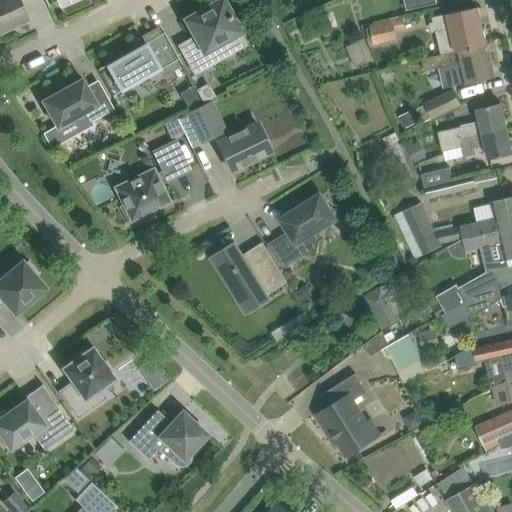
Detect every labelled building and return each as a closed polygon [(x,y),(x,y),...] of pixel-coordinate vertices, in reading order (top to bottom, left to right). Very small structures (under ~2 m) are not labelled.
[(0,0),(0,32),(28,20),(20,2),(23,0),(46,0),(49,6),(50,5),(47,0),(0,0)] [(205,9),(188,19),(198,36),(181,46),(196,72),(231,52),(224,40),(240,31),(222,0),(221,0),(218,2),(216,0),(215,0),(203,7),(205,9)] [(433,17),(442,54),(442,55),(488,44),(479,6),(433,17)] [(370,24),(371,27),(366,29),(369,44),(374,43),(375,45),(398,39),(396,31),(393,19),(370,24)] [(145,43),(109,64),(124,90),(160,70),(145,43)] [(423,58),(423,59),(425,70),(439,67),(444,88),(495,76),(488,44),(442,55),(442,54),(423,58)] [(160,53),(170,70),(180,64),(172,51),(170,47),(160,53)] [(369,60),(363,47),(350,53),(355,66),(369,60)] [(43,100),(58,127),(85,112),(90,121),(113,108),(107,98),(97,104),(83,78),(43,100)] [(208,82),(195,89),(203,103),(216,96),(208,82)] [(201,101),(192,86),(180,93),(189,108),(201,101)] [(425,103),(416,108),(423,123),(463,105),(455,88),(425,102),(425,103)] [(211,102),(189,113),(177,118),(184,132),(191,146),(203,140),(203,141),(225,130),(211,102)] [(438,131),(441,145),(443,150),(462,146),(461,138),(507,128),(501,102),(478,108),(481,121),(438,131)] [(413,109),(398,116),(404,129),(419,121),(413,109)] [(171,138),(184,132),(177,118),(164,123),(171,138)] [(258,123),(218,142),(232,170),(271,150),(258,123)] [(461,138),(462,146),(464,156),(477,153),(475,147),(487,145),(490,158),(511,153),(511,147),(507,128),(461,138)] [(420,141),(408,147),(415,162),(427,156),(420,141)] [(125,203),(120,206),(131,222),(143,216),(141,214),(168,200),(158,180),(167,176),(169,179),(189,169),(176,142),(155,152),(164,170),(156,175),(153,170),(117,188),(125,203)] [(396,145),(395,143),(384,148),(392,165),(395,163),(404,182),(419,175),(403,142),(396,145)] [(451,166),(447,167),(421,174),(424,187),(454,179),(451,166)] [(478,195),(503,190),(499,171),(474,177),(478,195)] [(428,199),(476,187),(473,177),(425,188),(428,199)] [(291,232),(272,244),(285,264),(305,251),(315,254),(321,241),(315,231),(336,218),(319,191),(301,202),(303,205),(282,218),(291,232)] [(442,243),(464,238),(511,227),(511,195),(492,200),(493,202),(474,207),(477,222),(453,227),(453,223),(434,228),(422,202),(394,214),(416,258),(443,247),(442,243)] [(491,262),(506,259),(511,257),(511,227),(464,238),(467,250),(487,245),(491,262)] [(264,245),(245,257),(236,243),(214,257),(248,311),(270,297),(266,291),(285,279),(287,282),(288,281),(263,241),(262,242),(264,245)] [(23,261),(22,262),(14,253),(0,265),(0,305),(5,301),(16,313),(45,287),(35,275),(38,273),(28,262),(25,264),(23,261)] [(358,270),(367,284),(381,275),(372,261),(358,270)] [(488,289),(495,286),(495,285),(502,281),(494,267),(458,287),(456,284),(437,295),(447,313),(456,308),(480,294),(488,289)] [(296,291),(302,302),(314,295),(307,284),(296,291)] [(480,294),(456,308),(461,312),(469,307),(474,315),(502,298),(495,286),(488,289),(480,294)] [(399,321),(395,313),(380,287),(366,295),(385,329),(399,321)] [(307,310),(289,321),(295,330),(312,319),(307,310)] [(436,327),(418,331),(423,350),(440,346),(436,327)] [(371,355),(381,349),(384,348),(390,344),(383,330),(364,345),(371,355)] [(390,344),(384,348),(381,349),(386,356),(389,357),(391,359),(404,384),(428,370),(409,333),(390,344)] [(463,350),(456,354),(459,368),(479,364),(478,361),(486,360),(511,353),(511,337),(474,346),(474,347),(463,350)] [(68,365),(65,368),(74,381),(60,391),(78,417),(106,397),(99,388),(113,378),(111,375),(114,373),(106,361),(103,363),(93,348),(90,350),(88,347),(79,353),(81,356),(74,361),(75,363),(69,367),(68,365)] [(511,353),(486,360),(492,387),(508,379),(511,378),(511,353)] [(354,400),(368,391),(356,373),(323,394),(331,406),(317,414),(328,431),(332,429),(348,455),(377,437),(354,400)] [(168,380),(161,374),(152,380),(151,385),(154,390),(168,380)] [(511,378),(508,379),(492,387),(496,405),(511,401),(511,378)] [(55,441),(73,429),(74,430),(75,429),(53,399),(52,399),(53,401),(36,413),(27,400),(9,412),(7,410),(10,408),(9,407),(0,413),(0,431),(1,433),(0,433),(0,438),(6,448),(7,447),(7,446),(9,444),(11,447),(34,432),(36,435),(46,429),(55,441)] [(499,439),(511,432),(511,408),(476,425),(485,445),(499,439)] [(166,442),(174,449),(171,455),(172,461),(184,466),(191,456),(191,455),(191,453),(209,434),(183,410),(172,422),(158,409),(129,440),(149,459),(166,442)] [(417,410),(404,417),(411,431),(424,424),(417,410)] [(511,432),(499,439),(501,448),(511,445),(511,432)] [(95,454),(107,465),(123,448),(112,437),(95,454)] [(92,457),(82,467),(92,476),(101,467),(92,457)] [(428,468),(416,476),(422,486),(434,478),(428,468)] [(91,481),(80,494),(75,499),(82,506),(88,511),(110,511),(116,506),(117,505),(91,481)] [(493,511),(477,481),(474,483),(448,498),(447,498),(454,511),(493,511)] [(45,492),(39,484),(26,493),(32,501),(45,492)] [(1,502),(10,511),(21,511),(28,506),(14,491),(1,502)] [(271,511),(292,511),(280,502),(271,511)] [(511,511),(511,502),(498,506),(499,511),(511,511)]
